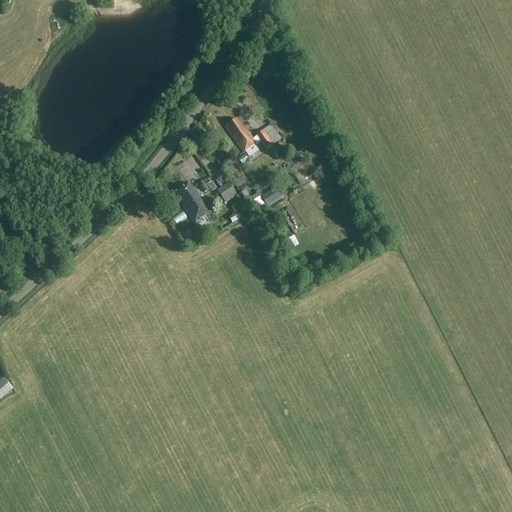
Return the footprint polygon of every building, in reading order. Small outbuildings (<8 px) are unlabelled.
[(256,145),(252,139),(247,132),(246,133),(236,120),(225,128),(243,154),(253,147),(256,145)] [(272,145),(263,132),(252,139),(256,145),(260,142),(265,150),(272,145)] [(284,157),(278,149),(272,153),(277,162),(284,157)] [(296,164),(302,160),(296,153),(291,157),(296,164)] [(213,189),(218,185),(214,180),(209,184),(213,189)] [(210,212),(196,191),(194,193),(188,184),(176,192),(186,207),(184,208),(194,223),(210,212)] [(217,191),(225,204),(236,196),(228,184),(217,191)] [(283,197),(276,187),(261,197),(267,207),(283,197)] [(251,198),(253,202),(262,196),(259,192),(256,194),(256,195),(251,198)] [(244,206),(247,213),(254,210),(251,203),(244,206)] [(0,400),(12,390),(3,379),(0,381),(0,400)]
